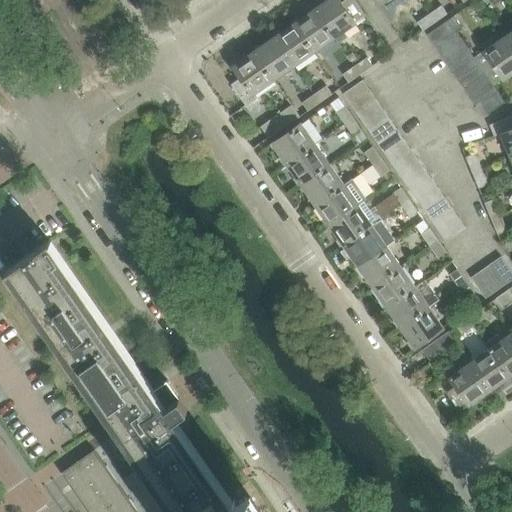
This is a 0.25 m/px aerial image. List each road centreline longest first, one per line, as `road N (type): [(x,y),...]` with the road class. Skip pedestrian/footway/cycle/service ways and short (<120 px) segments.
road 1 (residential): [(451,467),(160,57)]
road 2 (tertiary): [(317,511),(50,134)]
road 3 (residential): [(50,134),(160,57)]
